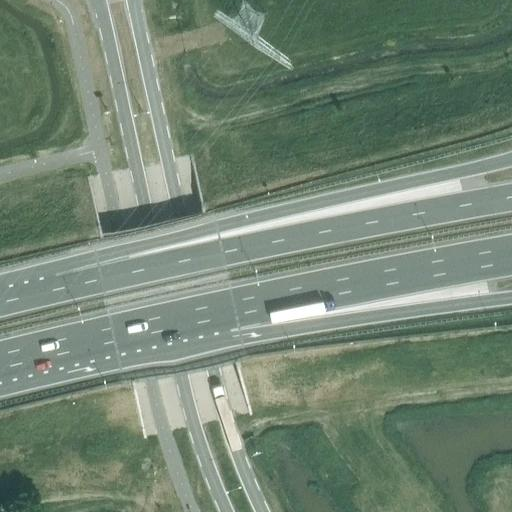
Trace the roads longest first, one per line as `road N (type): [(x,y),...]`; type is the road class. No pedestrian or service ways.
road 1 (tertiary): [(261,511),(211,371),(132,0)]
road 2 (tertiary): [(100,0),(189,415),(225,511)]
road 3 (trunk): [(511,159),(96,259),(58,289)]
road 4 (trunk): [(511,198),(58,289)]
road 5 (trunk): [(236,309),(511,257)]
road 6 (trunk): [(236,309),(511,298)]
road 7 (trunk): [(0,363),(236,309)]
